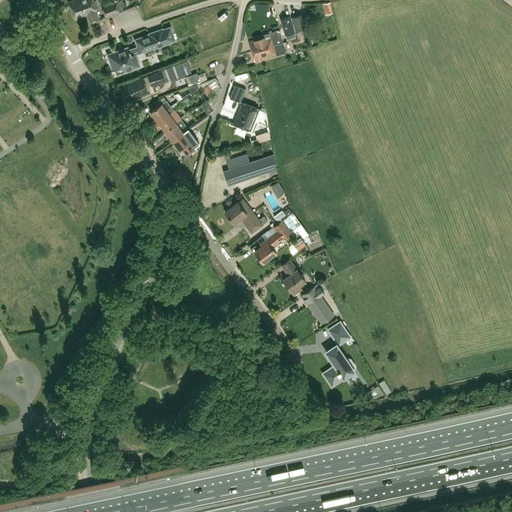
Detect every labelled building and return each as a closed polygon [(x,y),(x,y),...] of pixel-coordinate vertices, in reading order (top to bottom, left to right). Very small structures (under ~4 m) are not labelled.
[(96,11),(92,0),(75,0),(69,2),(75,18),(87,14),(90,22),(98,19),(95,11),(96,11)] [(123,9),(120,0),(119,0),(102,6),(105,16),(118,12),(118,11),(123,9)] [(127,16),(139,12),(137,7),(125,11),(127,16)] [(307,28),(303,13),(291,17),(296,31),(307,28)] [(295,35),(290,17),(281,19),(283,28),(285,34),(285,35),(287,40),(296,37),(295,35)] [(106,33),(104,20),(95,22),(97,34),(106,33)] [(154,47),(166,43),(175,40),(170,27),(162,30),(150,34),(135,39),(138,47),(128,50),(127,47),(123,49),(119,50),(107,54),(113,69),(122,66),(123,71),(139,66),(135,54),(147,50),(154,47)] [(273,45),(283,42),(280,30),(253,37),(254,40),(249,41),(251,51),(273,45)] [(273,45),(251,51),(254,61),(276,55),(286,52),(285,50),(283,43),(283,42),(273,45)] [(151,85),(186,73),(191,71),(188,62),(148,76),(151,85)] [(196,72),(185,77),(188,85),(199,80),(196,72)] [(215,77),(198,84),(200,89),(203,87),(208,84),(215,79),(215,77)] [(148,92),(143,79),(121,87),(126,100),(148,92)] [(215,79),(208,84),(214,93),(221,88),(215,79)] [(197,84),(189,87),(192,93),(200,90),(197,84)] [(210,97),(215,94),(214,93),(208,84),(203,87),(210,97)] [(246,89),(235,85),(229,98),(240,102),(246,89)] [(189,92),(178,99),(181,103),(191,96),(189,92)] [(200,105),(207,114),(213,110),(212,108),(215,105),(210,98),(200,105)] [(161,103),(150,111),(158,121),(172,110),(173,110),(181,104),(178,101),(171,106),(166,99),(161,103)] [(250,130),(258,109),(242,102),(234,124),(250,130)] [(172,110),(158,121),(165,130),(180,119),(179,119),(173,110),(172,110)] [(180,119),(165,130),(172,140),(187,129),(188,128),(181,118),(179,119),(180,119)] [(187,129),(172,140),(179,150),(182,148),(186,153),(199,143),(188,128),(187,129)] [(228,185),(275,168),(273,153),(249,162),(247,154),(226,161),(228,169),(223,171),(228,185)] [(176,179),(182,186),(188,181),(183,174),(176,179)] [(259,219),(243,198),(239,202),(238,201),(225,211),(234,223),(241,217),(244,221),(243,221),(252,233),(268,221),(264,216),(259,219)] [(283,210),(274,216),(277,221),(286,215),(283,210)] [(276,252),(271,246),(290,233),(281,221),(274,226),(277,231),(260,244),(261,246),(254,251),(262,263),(276,252)] [(300,237),(292,243),(297,250),(305,244),(300,237)] [(305,280),(289,259),(281,265),(288,274),(282,279),(294,295),(303,288),(299,284),(305,280)] [(334,315),(320,295),(324,293),(320,286),(316,289),(314,286),(301,294),(304,298),(303,299),(307,304),(308,304),(321,323),(334,315)] [(352,336),(340,319),(327,328),(339,345),(352,336)] [(321,372),(331,388),(356,371),(355,369),(356,368),(356,365),(351,358),(348,357),(347,358),(336,342),(323,351),(332,364),(321,372)] [(370,397),(379,393),(377,386),(367,390),(370,397)]
